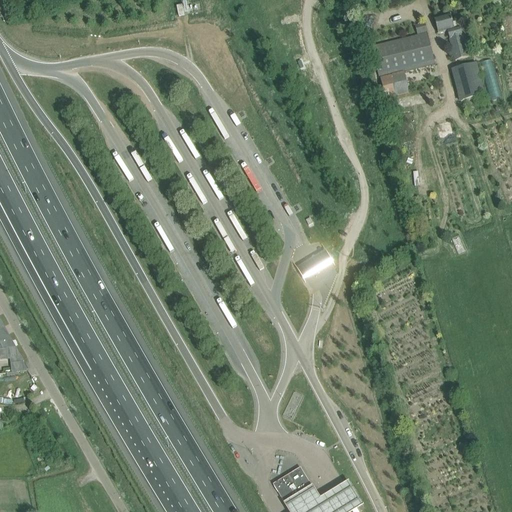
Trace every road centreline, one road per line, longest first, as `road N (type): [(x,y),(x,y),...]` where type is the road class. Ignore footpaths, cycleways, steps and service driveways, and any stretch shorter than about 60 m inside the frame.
road 1 (motorway): [(226,511),(0,104)]
road 2 (unclassified): [(122,511),(0,295)]
road 3 (motorway): [(0,177),(99,363)]
road 4 (motorway): [(0,210),(34,276),(99,363)]
road 5 (motorway): [(99,363),(187,511)]
